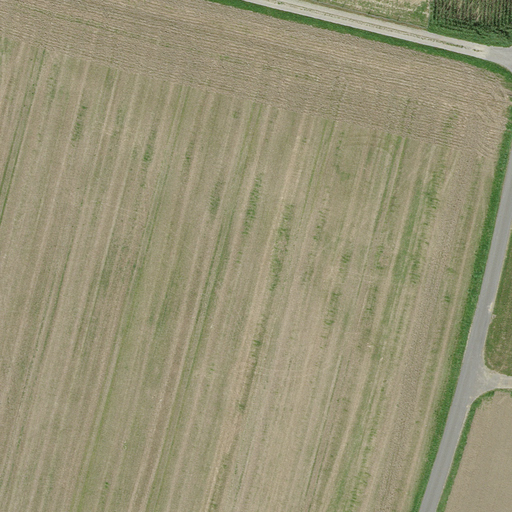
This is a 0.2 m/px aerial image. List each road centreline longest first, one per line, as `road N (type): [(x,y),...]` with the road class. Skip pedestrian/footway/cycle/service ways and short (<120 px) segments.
road 1 (unclassified): [(431,511),(472,378),(511,188)]
road 2 (track): [(265,0),(511,59)]
